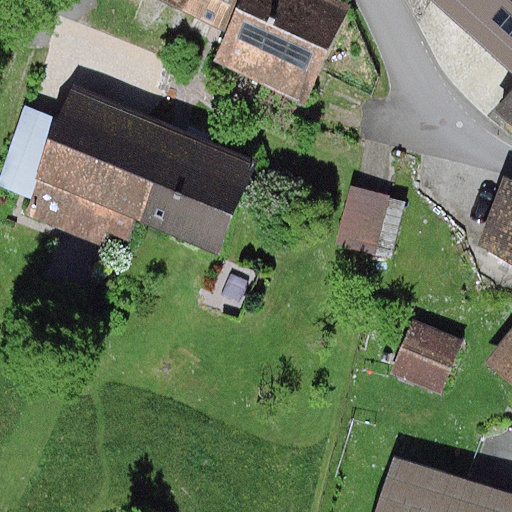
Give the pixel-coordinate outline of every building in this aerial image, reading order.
[(159,0),(228,31),(215,61),(305,101),(348,5),(335,0),(159,0)] [(511,0),(434,0),(511,69),(511,0)] [(258,164),(75,92),(64,120),(32,201),(26,215),(101,244),(105,232),(130,241),(137,223),(222,256),(258,164)] [(511,99),(500,113),(511,123),(511,99)] [(0,188),(32,201),(64,120),(25,106),(0,181),(0,188)] [(511,181),(503,178),(477,247),(511,265),(511,181)] [(350,188),(336,244),(375,253),(388,197),(350,188)] [(463,339),(413,320),(393,376),(442,394),(463,339)] [(511,336),(488,366),(511,385),(511,336)] [(511,511),(511,501),(387,463),(371,511),(511,511)]
